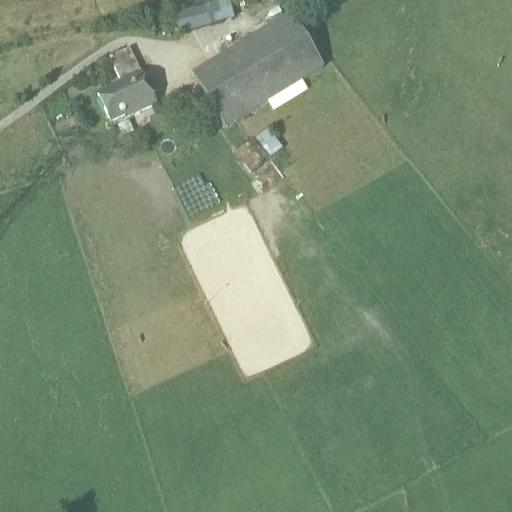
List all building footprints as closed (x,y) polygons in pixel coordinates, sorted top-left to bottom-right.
[(227,2),(173,16),(178,35),(232,22),(227,2)] [(225,131),(324,71),(289,16),(190,76),(225,131)] [(156,106),(129,50),(109,60),(120,83),(111,87),(112,90),(98,97),(111,124),(125,117),(127,120),(156,106)] [(174,106),(158,113),(159,116),(148,121),(155,137),(171,130),(167,121),(179,116),(174,106)] [(267,132),(235,158),(249,176),(281,151),(267,132)]
